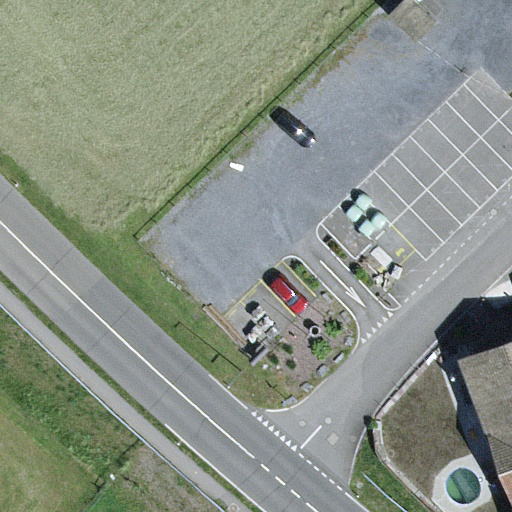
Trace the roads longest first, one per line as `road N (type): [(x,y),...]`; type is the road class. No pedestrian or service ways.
road 1 (primary): [(274,477),(72,300),(0,224)]
road 2 (residential): [(274,477),(511,234)]
